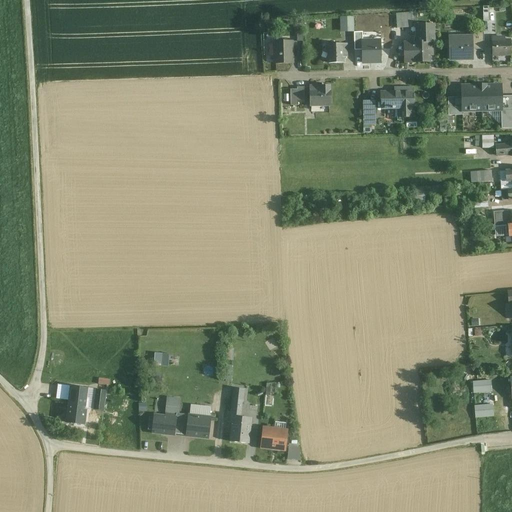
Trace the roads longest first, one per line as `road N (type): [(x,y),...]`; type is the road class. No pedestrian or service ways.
road 1 (unclassified): [(511,436),(294,469),(50,444)]
road 2 (unclassified): [(26,0),(43,324),(28,404)]
road 3 (residential): [(511,70),(285,75)]
